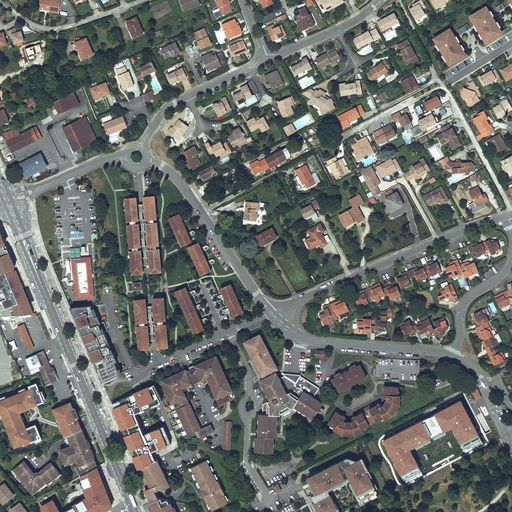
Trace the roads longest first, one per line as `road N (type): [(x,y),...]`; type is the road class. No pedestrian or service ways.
road 1 (residential): [(270,313),(152,367),(136,163)]
road 2 (primary): [(11,208),(129,503)]
road 3 (residential): [(511,211),(443,84),(342,137)]
road 4 (residential): [(270,313),(506,216)]
road 5 (tertiary): [(143,155),(167,171),(270,313)]
road 6 (tertiary): [(270,313),(304,335),(452,355)]
road 7 (residential): [(143,0),(51,30),(1,0)]
